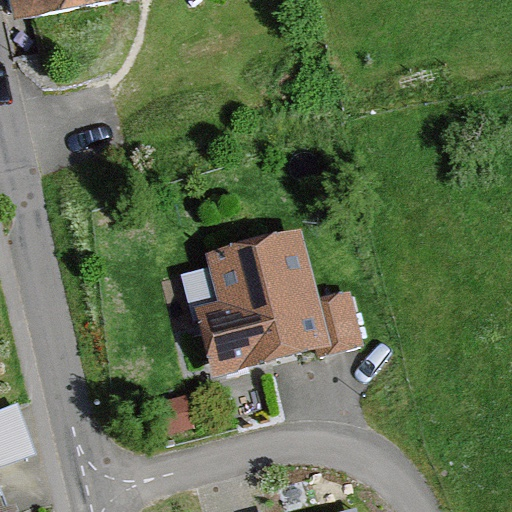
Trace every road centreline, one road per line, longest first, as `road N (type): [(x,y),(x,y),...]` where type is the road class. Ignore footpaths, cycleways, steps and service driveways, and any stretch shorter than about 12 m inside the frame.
road 1 (unclassified): [(0,114),(85,482)]
road 2 (residential): [(424,511),(418,488),(372,451),(311,437),(85,482)]
